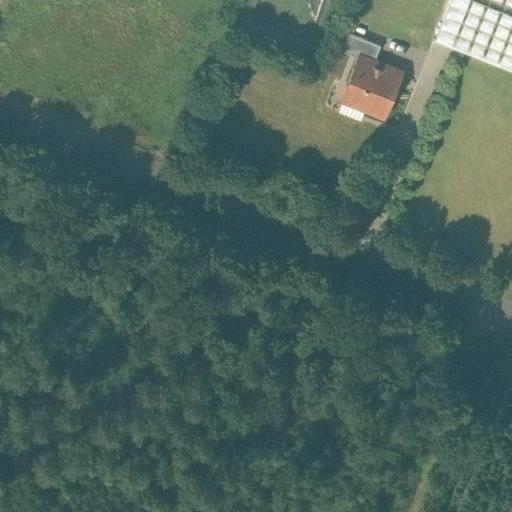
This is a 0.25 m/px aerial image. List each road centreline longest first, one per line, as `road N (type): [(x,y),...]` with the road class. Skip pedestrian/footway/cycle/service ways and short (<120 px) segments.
road 1 (unclassified): [(0,111),(511,313)]
road 2 (track): [(511,317),(431,511)]
